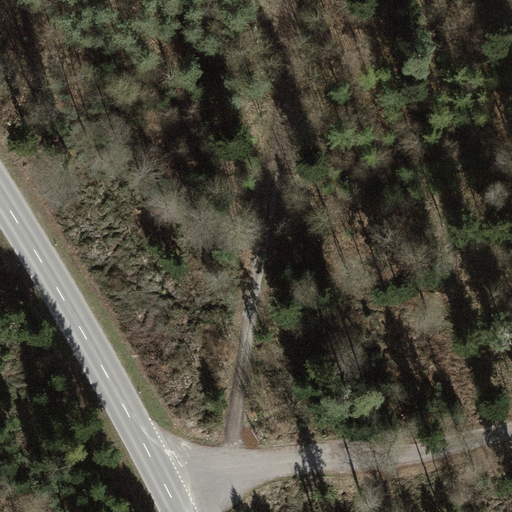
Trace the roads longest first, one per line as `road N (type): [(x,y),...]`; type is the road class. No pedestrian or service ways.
road 1 (track): [(284,0),(275,167),(234,466),(176,510)]
road 2 (tertiary): [(177,511),(93,348),(0,197)]
road 3 (track): [(234,466),(401,454),(511,428)]
